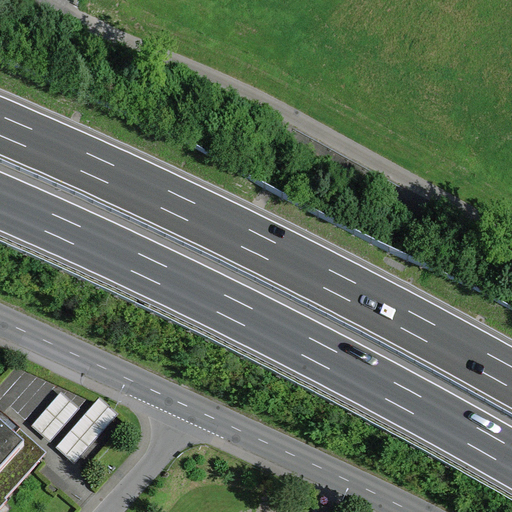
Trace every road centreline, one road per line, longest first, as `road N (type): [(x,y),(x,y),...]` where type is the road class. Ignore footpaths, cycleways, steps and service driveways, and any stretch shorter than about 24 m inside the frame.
road 1 (motorway): [(0,201),(269,327),(511,459)]
road 2 (motorway): [(511,377),(0,125)]
road 3 (track): [(511,238),(263,100),(69,11)]
road 4 (tertiary): [(191,409),(411,511)]
road 5 (tertiary): [(0,319),(191,409)]
road 6 (residential): [(191,409),(102,511)]
